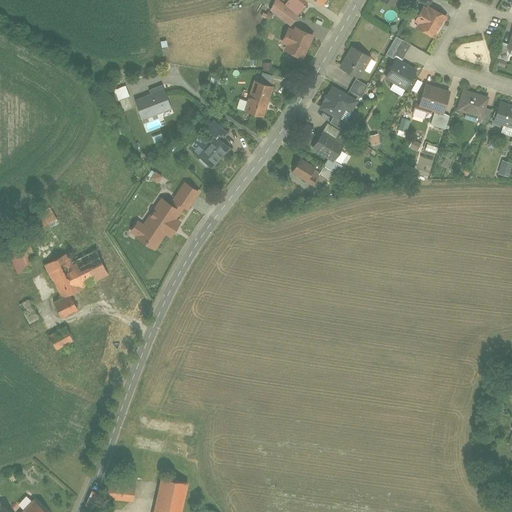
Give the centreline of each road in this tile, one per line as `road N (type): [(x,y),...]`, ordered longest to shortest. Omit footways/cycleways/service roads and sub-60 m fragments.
road 1 (tertiary): [(80,511),(171,286),(285,125),(356,0)]
road 2 (residential): [(511,87),(442,59),(453,33),(474,16)]
